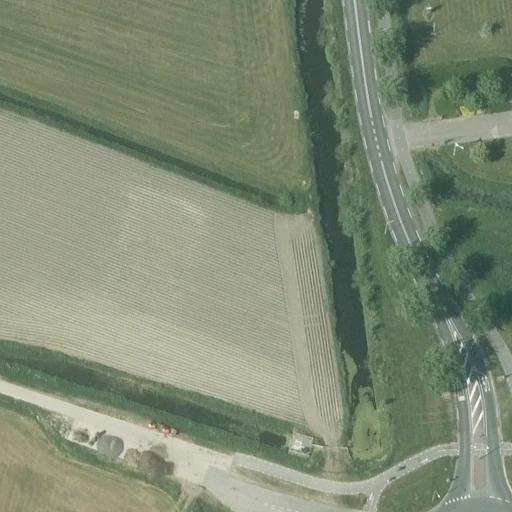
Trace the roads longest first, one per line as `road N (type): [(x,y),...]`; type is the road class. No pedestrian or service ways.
road 1 (primary): [(353,0),(382,172),(442,311)]
road 2 (primary): [(496,509),(477,356),(442,311)]
road 3 (primary): [(442,311),(464,428),(459,509)]
